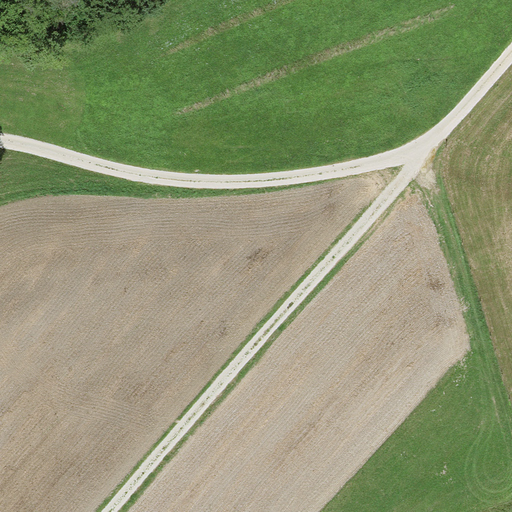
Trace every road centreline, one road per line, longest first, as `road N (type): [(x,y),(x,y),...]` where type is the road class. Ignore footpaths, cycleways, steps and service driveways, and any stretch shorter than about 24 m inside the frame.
road 1 (track): [(0,140),(167,180),(278,182),(424,153),(511,49)]
road 2 (track): [(424,153),(108,511)]
